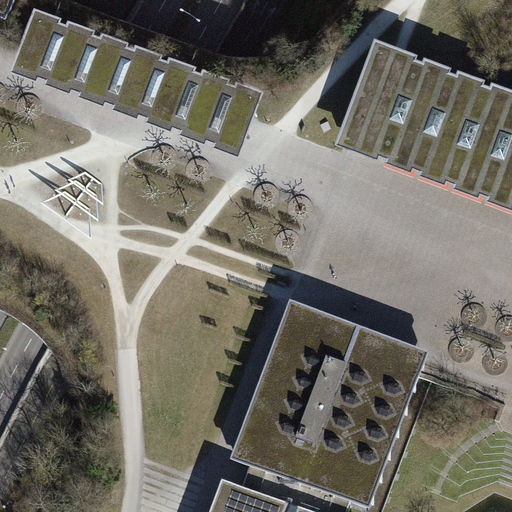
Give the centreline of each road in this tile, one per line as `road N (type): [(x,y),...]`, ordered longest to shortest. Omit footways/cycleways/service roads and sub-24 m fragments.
road 1 (primary): [(0,400),(221,0)]
road 2 (primary): [(164,0),(0,293)]
road 3 (track): [(275,300),(199,511)]
